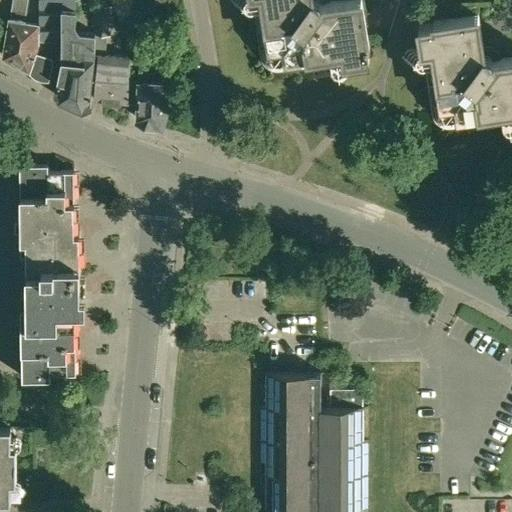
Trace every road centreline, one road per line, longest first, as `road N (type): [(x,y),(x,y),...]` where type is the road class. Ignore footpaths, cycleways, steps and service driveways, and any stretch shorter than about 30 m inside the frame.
road 1 (residential): [(126,511),(159,168)]
road 2 (residential): [(511,302),(386,241),(204,182)]
road 3 (residential): [(204,182),(215,120),(198,0)]
road 4 (residential): [(159,168),(0,93)]
